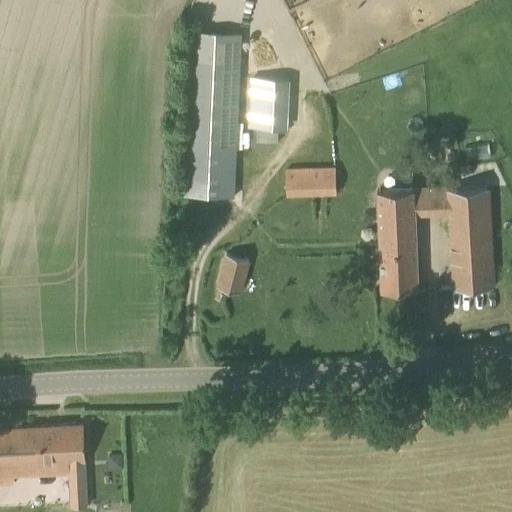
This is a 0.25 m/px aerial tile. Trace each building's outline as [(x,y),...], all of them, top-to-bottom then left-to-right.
[(233,196),(240,33),(192,31),(185,194),(233,196)] [(277,142),(278,128),(287,129),(290,80),(251,78),(247,126),(257,127),(257,141),(277,142)] [(335,166),(322,167),(285,169),(286,195),(336,193),(335,166)] [(493,286),(488,185),(448,187),(450,209),(453,265),(441,266),(442,288),(493,286)] [(414,189),(378,190),(381,290),(418,289),(414,189)] [(240,291),(248,261),(226,255),(218,285),(240,291)] [(87,507),(83,423),(0,426),(0,483),(6,483),(5,464),(69,461),(71,507),(87,507)]
